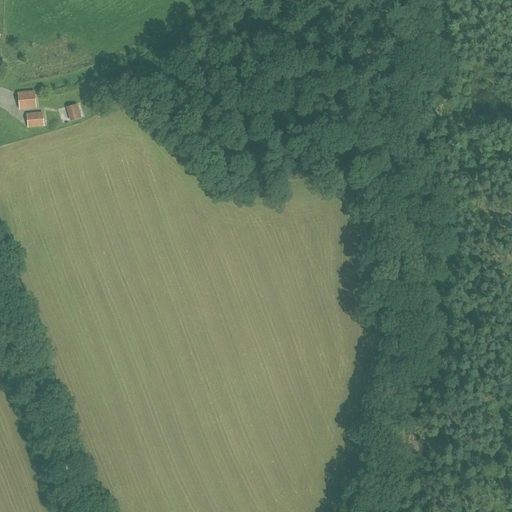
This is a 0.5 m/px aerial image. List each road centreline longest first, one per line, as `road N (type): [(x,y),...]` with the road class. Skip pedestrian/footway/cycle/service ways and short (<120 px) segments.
road 1 (track): [(86,511),(0,297)]
road 2 (track): [(511,387),(502,463),(467,466),(462,511)]
road 3 (track): [(212,0),(157,45),(112,67)]
